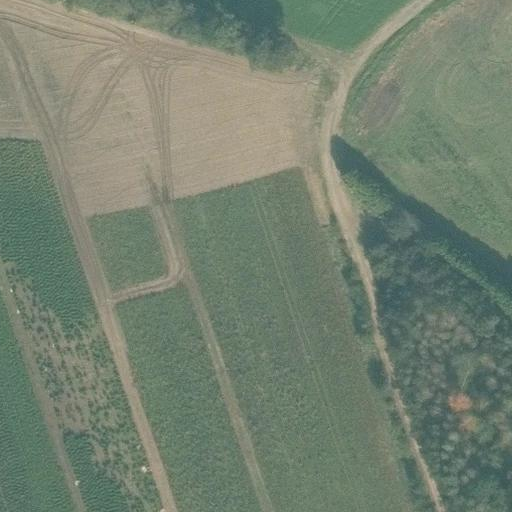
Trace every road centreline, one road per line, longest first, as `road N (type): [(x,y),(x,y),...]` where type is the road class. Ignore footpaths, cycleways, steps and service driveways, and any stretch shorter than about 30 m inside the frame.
road 1 (unknown): [(355,53),(329,137),(333,196),(443,511)]
road 2 (track): [(156,0),(345,60),(431,0)]
